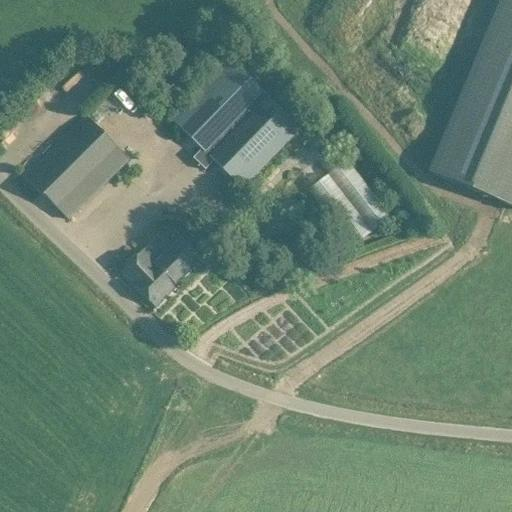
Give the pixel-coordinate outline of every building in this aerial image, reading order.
[(511,0),(501,0),(429,173),(511,208),(511,0)] [(193,159),(205,171),(214,163),(242,191),(302,130),(232,60),(171,121),(201,151),(193,159)] [(26,178),(70,220),(131,161),(86,115),(40,163),(26,178)] [(358,255),(400,230),(362,166),(320,191),(358,255)] [(220,227),(214,234),(230,247),(236,240),(220,227)] [(155,309),(170,295),(179,286),(174,281),(198,257),(181,240),(160,261),(147,248),(120,275),(155,309)]
